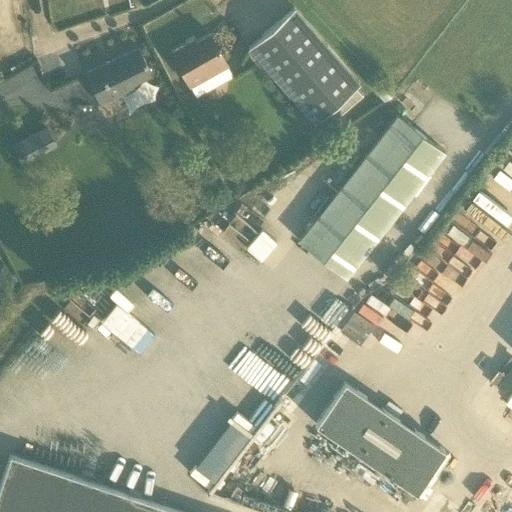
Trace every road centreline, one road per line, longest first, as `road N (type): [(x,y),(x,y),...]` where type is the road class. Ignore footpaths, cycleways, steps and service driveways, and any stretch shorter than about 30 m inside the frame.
road 1 (unknown): [(0,442),(83,367),(297,275)]
road 2 (unclassified): [(41,52),(169,0)]
